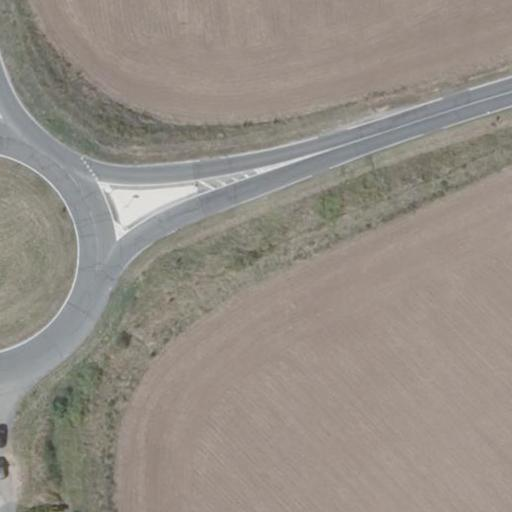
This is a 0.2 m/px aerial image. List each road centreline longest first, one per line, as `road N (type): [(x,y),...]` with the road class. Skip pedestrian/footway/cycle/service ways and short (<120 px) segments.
road 1 (secondary): [(98,291),(134,243),(166,219),(288,162)]
road 2 (secondary): [(288,162),(511,91)]
road 3 (secondary): [(288,162),(160,176),(69,168)]
road 4 (secondary): [(0,376),(53,354),(98,291)]
road 5 (secondary): [(98,291),(96,209),(69,168)]
